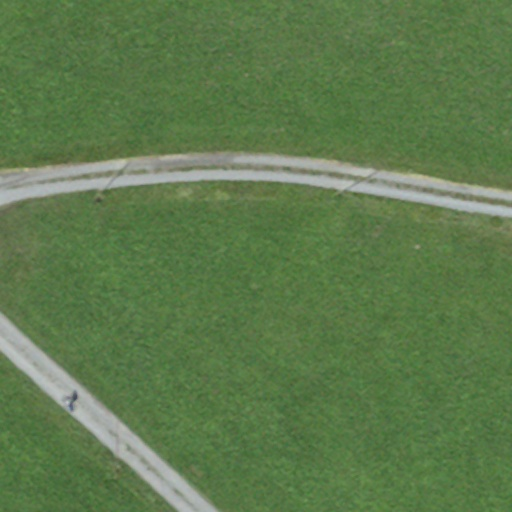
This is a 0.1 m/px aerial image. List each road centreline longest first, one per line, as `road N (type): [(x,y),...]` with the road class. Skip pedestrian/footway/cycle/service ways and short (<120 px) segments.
road 1 (track): [(511,204),(245,168),(24,185),(0,194)]
road 2 (track): [(216,511),(0,323)]
